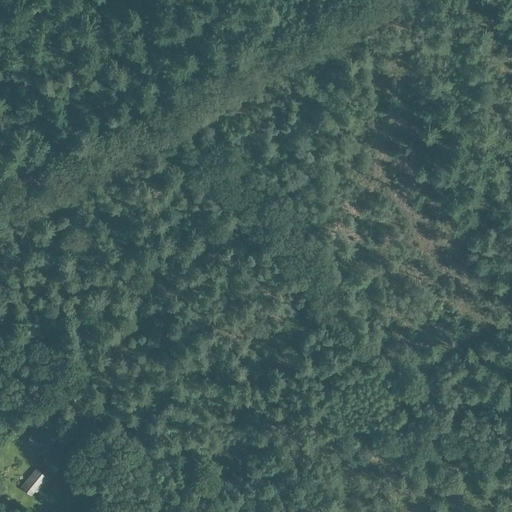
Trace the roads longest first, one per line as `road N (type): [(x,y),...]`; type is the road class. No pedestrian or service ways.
road 1 (track): [(147,102),(231,176),(414,369),(511,453)]
road 2 (track): [(468,419),(320,433),(207,460),(188,473)]
road 3 (track): [(0,348),(53,370),(110,424),(172,451),(209,487),(220,511)]
road 4 (track): [(147,102),(328,0)]
road 5 (track): [(0,17),(147,102)]
road 6 (track): [(0,186),(147,102)]
